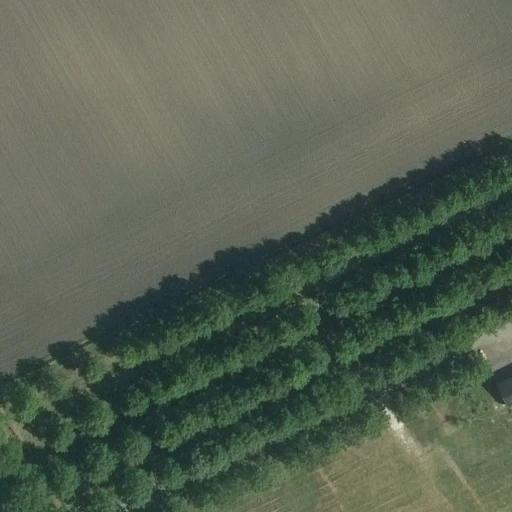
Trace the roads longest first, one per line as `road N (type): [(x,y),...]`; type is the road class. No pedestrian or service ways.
road 1 (track): [(511,188),(0,435)]
road 2 (track): [(114,511),(511,320)]
road 3 (track): [(337,271),(320,295),(320,318),(373,387)]
